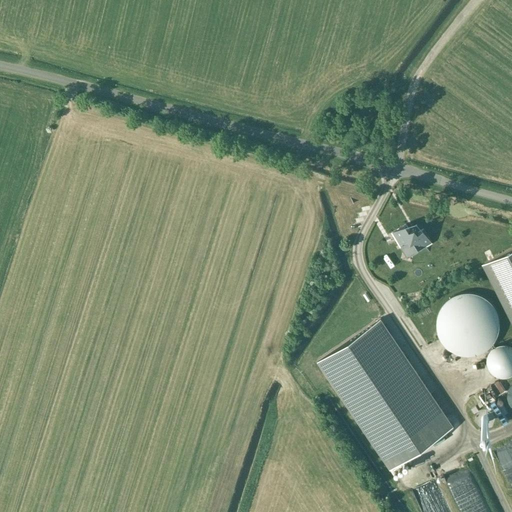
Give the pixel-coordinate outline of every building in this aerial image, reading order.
[(409,229),(406,223),(393,231),(405,251),(411,252),(431,240),(424,228),(418,231),(417,230),(415,231),(412,231),(411,229),(409,229)] [(511,248),(484,263),(511,318),(511,248)] [(472,292),(469,291),(467,291),(465,291),(463,292),(460,292),(458,293),(456,293),(454,294),(452,295),(451,296),(450,297),(448,298),(446,300),(445,301),(443,303),(442,305),(441,307),(440,308),(439,310),(438,313),(437,315),(437,317),(436,319),(436,321),(436,323),(436,325),(437,328),(437,330),(438,332),(438,334),(439,336),(440,338),(441,340),(443,342),(444,343),(445,345),(447,346),(449,348),(450,349),(451,350),(453,351),(455,352),(457,352),(459,353),(462,354),(464,354),(465,354),(467,354),(469,354),(471,354),(473,354),(475,354),(477,353),(479,352),(480,352),(482,351),(484,350),(486,349),(487,347),(490,345),(491,344),(493,342),(494,340),(495,338),(496,336),(497,334),(498,332),(498,330),(499,329),(499,327),(499,325),(499,323),(499,321),(499,318),(499,316),(498,315),(498,314),(497,312),(497,310),(496,308),(495,306),(493,304),(492,303),(491,301),(489,299),(488,299),(486,297),(485,296),(483,295),(481,294),(479,293),(477,292),(475,292),(472,292)] [(453,425),(380,318),(317,360),(390,467),(453,425)] [(511,345),(510,344),(508,344),(507,343),(505,343),(504,343),(502,343),(500,343),(499,343),(497,344),(496,345),(495,345),(493,346),(492,347),(491,348),(490,350),(489,351),(488,352),(488,354),(487,356),(487,357),(487,359),(487,361),(487,362),(487,364),(488,365),(488,367),(489,368),(490,369),(491,371),(492,372),(493,373),(495,374),(497,375),(498,375),(499,376),(502,376),(503,376),(504,376),(506,376),(508,375),(509,375),(511,374),(511,373),(511,345)] [(424,481),(413,486),(426,511),(438,511),(435,507),(439,505),(442,511),(444,511),(448,510),(430,473),(422,477),(424,481)]
